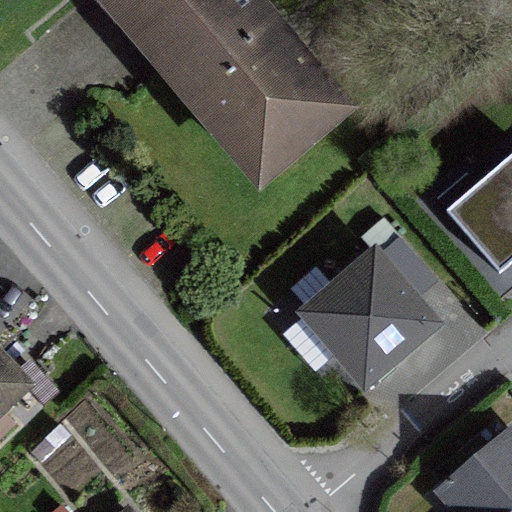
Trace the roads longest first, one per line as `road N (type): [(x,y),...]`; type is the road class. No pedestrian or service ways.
road 1 (tertiary): [(273,511),(0,187)]
road 2 (residential): [(322,511),(511,341)]
